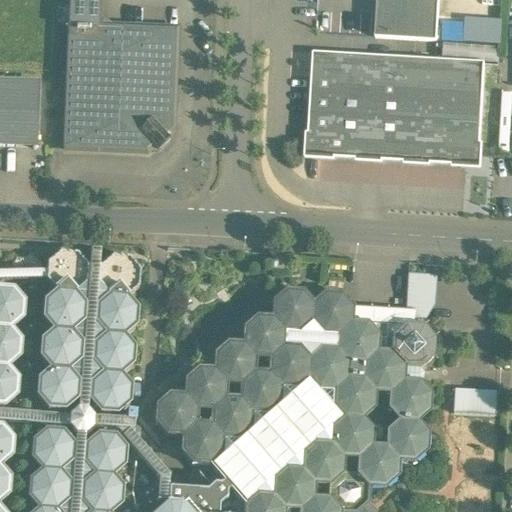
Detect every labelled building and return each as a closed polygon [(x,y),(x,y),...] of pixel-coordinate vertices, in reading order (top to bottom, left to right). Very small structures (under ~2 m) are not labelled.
[(173,33),(96,30),(97,0),(67,0),(62,151),(144,154),(169,131),(173,33)] [(438,0),(377,0),(375,40),(436,44),(438,0)] [(483,67),(314,57),(308,158),(477,168),(483,67)] [(39,84),(0,82),(0,148),(36,150),(39,84)] [(175,255),(163,254),(162,282),(173,283),(175,255)] [(98,255),(89,255),(88,273),(86,272),(85,284),(87,284),(85,311),(83,311),(82,323),(84,323),(82,350),(80,350),(79,362),(81,362),(79,389),(77,389),(76,401),(78,401),(78,404),(86,404),(86,402),(88,402),(89,390),(87,390),(89,363),(91,363),(92,351),(90,351),(92,324),(94,324),(95,312),(93,312),(95,285),(97,285),(98,273),(96,273),(98,255)] [(187,256),(175,255),(173,283),(185,284),(187,256)] [(55,296),(43,306),(42,323),(52,334),(40,345),(38,361),(49,373),(37,384),(35,400),(47,415),(51,414),(63,414),(76,403),(76,401),(77,389),(77,387),(67,375),(79,365),(79,362),(80,350),(80,348),(70,336),(82,326),(82,323),(83,311),(83,309),(73,297),(85,287),(85,284),(86,272),(86,270),(75,258),(59,256),(43,274),(42,284),(45,284),(55,296)] [(128,262),(111,260),(98,271),(97,285),(97,288),(107,300),(95,310),(94,324),(94,327),(104,339),(92,349),(91,363),(91,366),(101,377),(89,388),(88,402),(88,404),(98,417),(115,418),(128,408),(129,391),(119,379),(131,369),(132,352),(122,340),(134,330),(135,313),(125,301),(137,291),(138,274),(128,262)] [(285,262),(271,261),(270,272),(284,273),(285,262)] [(42,284),(43,274),(0,275),(0,425),(1,425),(48,427),(50,419),(6,415),(0,414),(0,283),(18,284),(42,284)] [(18,292),(18,284),(0,283),(0,414),(6,415),(6,411),(18,401),(17,381),(7,371),(20,361),(21,344),(11,333),(24,325),(24,305),(13,291),(18,292)] [(323,296),(312,306),(301,294),(285,293),(272,304),(271,320),(272,320),(283,333),(298,334),(310,323),(321,335),(337,336),(349,325),(351,325),(351,310),(351,309),(340,297),(323,296)] [(414,313),(351,309),(351,310),(351,325),(366,326),(377,338),(376,354),(391,355),(392,339),(405,328),(413,329),(414,313)] [(266,416),(279,405),(280,389),(296,390),(307,380),(307,379),(308,362),(309,361),(298,349),(282,349),(283,333),(272,320),(271,320),(255,320),(243,331),(242,346),(226,345),(214,356),(213,372),(197,371),(185,382),(184,398),(169,397),(155,409),(154,425),(165,437),(181,438),(180,454),(191,466),(208,467),(221,456),(222,441),(237,442),(250,431),(251,415),(266,416)] [(321,335),(310,323),(298,334),(283,333),(282,349),(298,349),(309,361),(320,351),(336,352),(337,336),(321,335)] [(366,326),(349,325),(337,336),(336,352),(320,351),(308,362),(307,379),(318,392),(334,392),(333,408),(343,420),(331,430),(330,446),(315,445),(302,456),(301,472),(286,471),(273,483),(272,498),(256,497),(244,508),(243,511),(358,511),(367,505),(368,489),(384,490),(396,479),(397,463),(413,464),(425,453),(426,436),(416,424),(428,414),(429,397),(418,384),(418,370),(431,359),(432,342),(421,329),(405,328),(392,339),(391,355),(376,354),(377,339),(366,326)] [(307,380),(296,390),(280,389),(279,405),(266,416),(251,415),(250,431),(237,442),(222,441),(221,456),(208,467),(229,492),(244,508),(256,497),(272,498),(273,482),(286,471),(301,472),(302,456),(315,445),(330,446),(331,430),(343,420),(333,408),(334,393),(318,392),(307,380)] [(503,414),(503,390),(459,390),(459,414),(503,414)] [(78,404),(77,404),(76,414),(75,413),(68,420),(67,430),(73,437),(75,437),(74,447),(82,448),(82,447),(83,438),(84,438),(91,432),(91,431),(97,431),(110,432),(114,432),(157,482),(155,506),(162,506),(165,505),(166,490),(167,479),(128,434),(132,434),(133,425),(125,425),(115,424),(98,423),(92,422),(92,421),(86,414),(85,414),(86,404),(78,404)] [(63,414),(51,414),(50,419),(48,427),(50,433),(61,434),(62,429),(67,430),(68,420),(62,419),(63,414)] [(134,416),(125,416),(125,425),(133,425),(134,425),(134,416)] [(0,511),(1,511),(0,511),(0,505),(8,499),(9,480),(0,468),(12,459),(13,442),(1,425),(0,425),(0,511)] [(50,433),(44,433),(32,444),(31,460),(41,472),(29,482),(27,499),(38,511),(36,511),(56,511),(68,502),(68,500),(69,488),(69,486),(59,474),(71,463),(71,461),(72,449),(72,447),(61,434),(50,433)] [(97,437),(84,448),(84,450),(83,462),(83,464),(93,476),(81,487),(81,489),(80,501),(80,503),(87,511),(113,511),(120,506),(121,490),(111,478),(123,468),(124,451),(114,438),(109,438),(97,437)] [(82,448),(74,447),(74,449),(72,449),(71,461),(73,461),(71,488),(69,488),(68,500),(70,500),(68,511),(76,511),(78,501),(80,501),(81,489),(79,489),(81,462),(83,462),(84,450),(82,450),(82,448)] [(206,493),(166,490),(165,505),(166,505),(166,507),(159,511),(218,511),(218,507),(226,500),(226,494),(229,492),(222,484),(220,487),(213,486),(206,493)] [(363,511),(380,511),(375,503),(363,511)]
